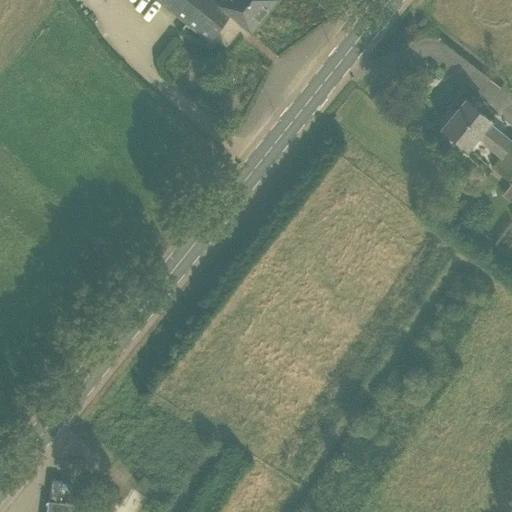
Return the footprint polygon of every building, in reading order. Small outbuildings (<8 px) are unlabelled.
[(156,0),(209,41),(231,13),(251,29),(265,12),(254,3),(256,0),(156,0)] [(256,0),(254,3),(265,12),(274,0),(256,0)] [(476,91),(488,77),(465,57),(453,72),(476,91)] [(511,141),(488,122),(490,120),(466,99),(443,127),(467,148),(477,136),(501,156),(492,168),(511,183),(511,141)] [(72,511),(73,504),(59,502),(62,480),(52,479),(49,501),(48,501),(46,511),(72,511)]
